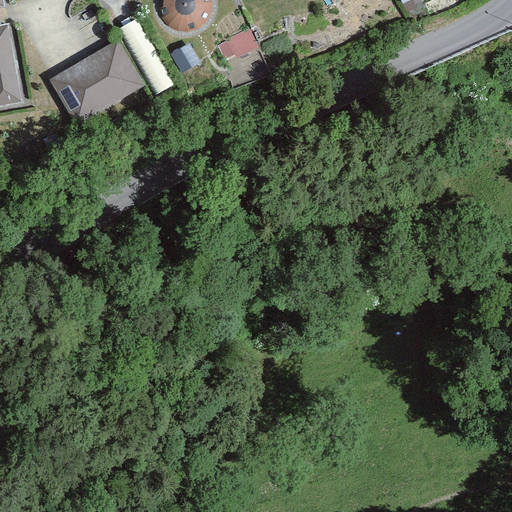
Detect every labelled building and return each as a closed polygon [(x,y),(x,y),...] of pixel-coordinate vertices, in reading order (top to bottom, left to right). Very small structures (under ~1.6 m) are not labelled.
[(0,0),(0,104),(23,101),(4,0),(0,0)] [(179,31),(188,31),(196,29),(203,24),(209,17),(211,9),(211,1),(211,0),(159,0),(159,5),(160,14),(165,22),(171,28),(179,31)] [(147,13),(129,21),(162,90),(180,82),(147,13)] [(256,26),(234,34),(241,52),(263,44),(256,26)] [(120,48),(58,81),(76,115),(138,82),(120,48)]
